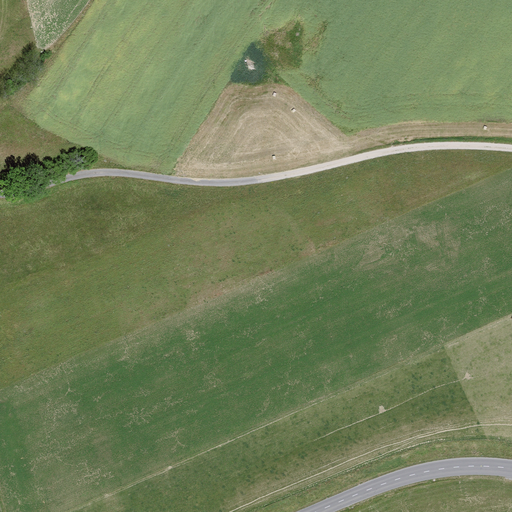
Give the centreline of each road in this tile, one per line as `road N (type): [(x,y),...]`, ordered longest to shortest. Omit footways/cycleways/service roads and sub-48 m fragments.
road 1 (track): [(0,195),(103,172),(259,179)]
road 2 (track): [(511,148),(418,146),(259,179)]
road 3 (secondary): [(315,511),(426,471),(511,468)]
